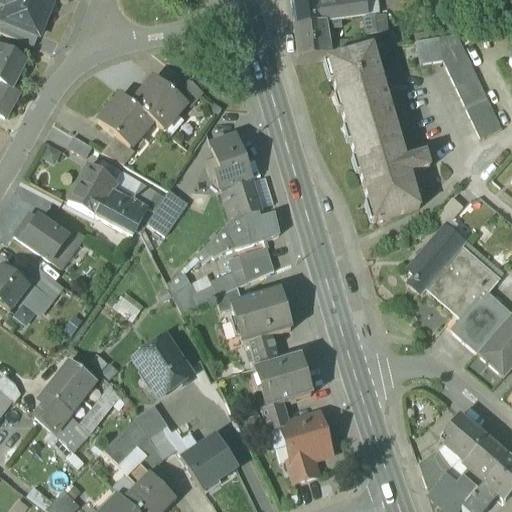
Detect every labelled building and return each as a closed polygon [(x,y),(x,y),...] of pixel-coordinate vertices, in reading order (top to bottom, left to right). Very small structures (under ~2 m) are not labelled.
[(54,0),(0,0),(0,5),(7,9),(1,23),(37,38),(39,38),(54,0)] [(318,0),(288,0),(292,29),(321,24),(318,0)] [(359,0),(349,0),(344,1),(347,20),(362,18),(359,0)] [(386,31),(386,17),(365,17),(365,31),(386,31)] [(37,38),(1,23),(0,25),(0,36),(33,49),(37,38)] [(321,24),(292,29),(298,58),(328,53),(324,28),(328,28),(328,23),(321,24)] [(501,132),(455,37),(415,44),(419,68),(442,65),(479,142),(501,132)] [(25,62),(0,48),(0,85),(10,90),(25,62)] [(398,163),(375,85),(380,83),(369,49),(325,62),(372,224),(417,210),(407,177),(427,171),(423,156),(398,163)] [(170,94),(150,78),(128,106),(151,125),(162,134),(185,106),(170,94)] [(201,96),(181,80),(170,94),(185,106),(190,110),(201,96)] [(0,85),(0,118),(4,121),(18,95),(10,90),(0,85)] [(128,106),(118,99),(96,127),(113,141),(128,153),(151,125),(128,106)] [(91,151),(72,140),(66,151),(83,161),(86,160),(91,151)] [(233,140),(210,148),(221,178),(221,191),(221,193),(247,186),(233,140)] [(128,153),(113,141),(110,144),(130,160),(133,157),(128,153)] [(130,160),(110,144),(100,156),(123,169),(130,160)] [(118,173),(99,162),(93,172),(110,186),(118,173)] [(93,172),(86,167),(65,204),(92,218),(100,203),(110,186),(93,172)] [(154,193),(139,184),(130,200),(145,210),(154,193)] [(247,186),(221,193),(229,224),(231,222),(232,224),(243,220),(257,216),(248,186),(247,186)] [(111,193),(105,206),(100,203),(92,218),(130,237),(145,210),(130,200),(128,203),(111,193)] [(186,206),(167,194),(157,210),(167,217),(156,233),(164,239),(186,206)] [(450,202),(434,222),(445,231),(461,211),(450,202)] [(203,204),(192,211),(197,219),(208,213),(203,204)] [(167,217),(157,210),(146,227),(156,233),(167,217)] [(257,216),(243,220),(250,248),(263,242),(260,222),(257,216)] [(83,239),(53,218),(46,228),(66,242),(75,249),(83,239)] [(274,219),(260,222),(263,242),(263,245),(277,238),(274,219)] [(243,220),(232,224),(231,222),(229,224),(229,225),(216,238),(203,251),(211,260),(213,262),(226,255),(250,248),(243,220)] [(46,228),(36,221),(20,245),(49,265),(66,242),(46,228)] [(439,234),(406,274),(414,281),(427,291),(428,290),(460,252),(439,234)] [(203,251),(195,259),(202,267),(211,260),(203,251)] [(460,252),(428,290),(461,319),(478,298),(483,302),(488,296),(499,282),(461,251),(460,252)] [(266,252),(239,259),(245,287),(274,274),(266,252)] [(23,280),(4,266),(0,271),(0,307),(9,315),(19,302),(30,288),(31,287),(23,280)] [(61,291),(32,268),(23,280),(31,287),(30,288),(51,304),(61,291)] [(427,291),(414,281),(409,287),(422,297),(427,291)] [(51,304),(30,288),(19,302),(40,318),(51,304)] [(237,291),(215,301),(219,316),(231,313),(230,308),(241,305),(237,291)] [(241,305),(230,308),(231,313),(241,348),(247,346),(270,340),(289,334),(277,294),(241,305)] [(483,302),(478,298),(461,319),(449,333),(475,358),(510,317),(488,296),(483,302)] [(511,319),(510,317),(475,358),(502,382),(511,370),(511,319)] [(270,340),(247,346),(255,372),(278,365),(270,340)] [(190,379),(164,341),(133,362),(159,401),(190,379)] [(255,372),(253,373),(265,411),(265,412),(282,407),(308,399),(296,359),(278,365),(255,372)] [(68,363),(42,396),(51,403),(65,414),(66,412),(69,415),(70,413),(68,411),(93,382),(68,363)] [(14,387),(5,380),(0,382),(0,395),(12,404),(13,405),(20,397),(14,387)] [(106,392),(96,406),(107,415),(113,408),(119,401),(110,388),(106,392)] [(0,419),(12,404),(0,395),(0,419)] [(124,405),(119,401),(113,408),(118,413),(124,405)] [(65,414),(51,403),(34,420),(51,435),(67,418),(70,415),(69,415),(66,412),(65,414)] [(96,406),(80,427),(91,436),(107,415),(96,406)] [(282,407),(265,412),(265,411),(260,412),(268,437),(281,433),(289,430),(282,407)] [(76,426),(67,418),(51,435),(73,455),(91,436),(80,427),(77,424),(76,426)] [(484,441),(458,419),(447,431),(455,438),(445,446),(462,468),(484,441)] [(289,430),(281,433),(291,465),(292,468),(311,462),(321,459),(319,451),(327,448),(319,421),(289,430)] [(133,423),(103,455),(119,471),(136,452),(146,441),(133,423)] [(447,431),(439,441),(445,446),(455,438),(447,431)] [(162,434),(147,443),(161,464),(176,455),(162,434)] [(214,440),(180,463),(200,494),(235,471),(214,440)] [(147,443),(146,441),(136,452),(152,474),(161,464),(147,443)] [(484,441),(462,468),(469,473),(483,485),(505,459),(484,441)] [(462,468),(445,446),(436,452),(450,472),(444,478),(457,489),(469,473),(462,468)] [(436,452),(417,466),(428,497),(444,478),(450,472),(436,452)] [(483,485),(460,511),(486,511),(498,498),(505,504),(511,495),(511,465),(505,459),(483,485)] [(311,462),(292,468),(291,465),(286,467),(293,488),(317,481),(311,462)] [(166,511),(174,504),(137,468),(124,482),(133,490),(120,503),(129,511),(166,511)] [(457,489),(441,509),(444,511),(459,511),(460,511),(483,485),(469,473),(457,489)] [(428,497),(427,498),(441,509),(457,489),(444,478),(428,497)] [(45,511),(50,506),(32,491),(25,500),(39,511),(45,511)] [(77,511),(78,511),(62,497),(46,511),(77,511)] [(118,501),(107,511),(129,511),(120,503),(118,501)]
